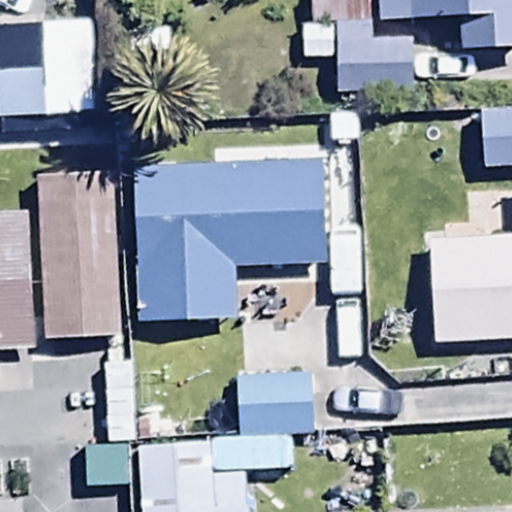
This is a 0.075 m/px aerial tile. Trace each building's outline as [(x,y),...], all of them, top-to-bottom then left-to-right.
[(371,42),(369,0),(313,0),(315,25),(299,26),(300,64),(332,63),(334,101),(441,97),(438,39),(371,42)] [(511,0),(375,0),(377,25),(458,22),(459,53),(511,50),(511,0)] [(93,23),(0,24),(0,119),(94,118),(93,23)] [(511,113),(480,115),(483,170),(511,168),(511,113)] [(318,162),(129,167),(133,323),(236,320),(235,273),(321,270),(318,162)] [(35,178),(43,342),(119,339),(111,175),(35,178)] [(0,355),(34,353),(27,214),(0,214),(0,355)] [(428,255),(432,344),(511,340),(511,237),(419,242),(419,256),(428,255)] [(235,377),(237,440),(308,437),(306,374),(235,377)] [(219,446),(136,448),(138,511),(247,511),(246,474),(220,475),(219,446)] [(82,447),(82,490),(128,490),(128,447),(82,447)]
